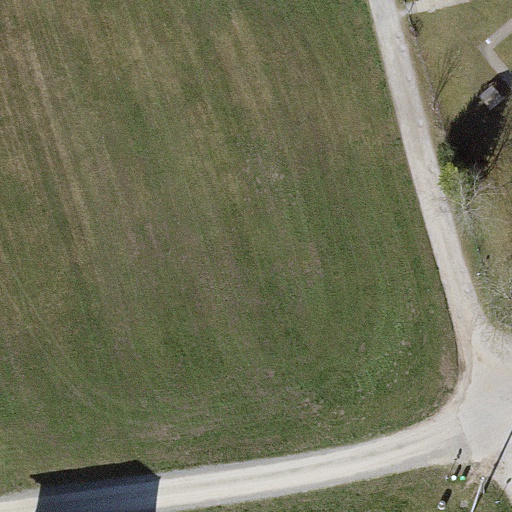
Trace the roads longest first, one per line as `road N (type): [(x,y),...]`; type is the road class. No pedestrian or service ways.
road 1 (track): [(488,418),(371,459),(29,511)]
road 2 (track): [(381,0),(488,418)]
